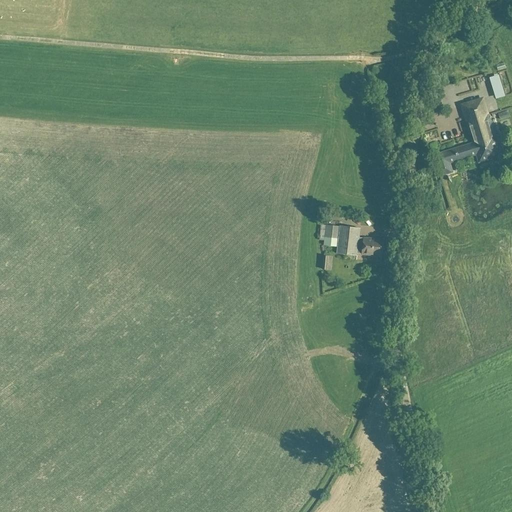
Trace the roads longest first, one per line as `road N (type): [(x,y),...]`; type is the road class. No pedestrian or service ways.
road 1 (unclassified): [(432,511),(394,343),(419,91),(437,40)]
road 2 (track): [(0,37),(255,59),(379,59),(437,40)]
